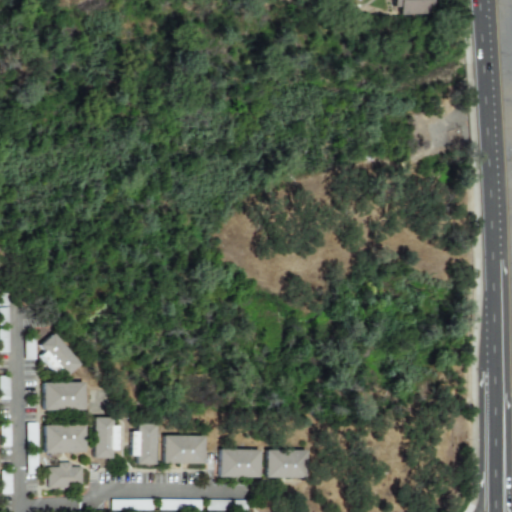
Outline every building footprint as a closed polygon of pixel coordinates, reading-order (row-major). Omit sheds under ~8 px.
[(432,0),(432,4),(425,5),(426,13),(399,13),(399,6),(392,6),(392,0),(432,0)] [(38,345),(53,332),(79,362),(64,375),(61,371),(56,375),(37,353),(42,349),(38,345)] [(45,411),(44,385),(83,384),(84,411),(45,411)] [(95,413),(114,413),(114,421),(120,422),(120,446),(114,446),(114,456),(93,456),(95,413)] [(130,430),(130,428),(138,428),(138,419),(157,419),(156,465),(135,465),(136,457),(129,457),(130,430)] [(45,454),(45,428),(84,427),(85,453),(45,454)] [(165,431),(207,432),(204,464),(163,464),(165,431)] [(219,446),(260,446),(261,476),(220,477),(219,446)] [(269,447),(310,448),(310,480),(267,480),(269,447)] [(48,466),(59,466),(59,461),(71,461),(71,465),(82,465),(83,489),(47,489),(48,466)] [(157,509),(179,510),(179,507),(192,508),(192,501),(158,500),(157,509)] [(245,501),(204,500),(204,510),(245,511),(245,501)]
